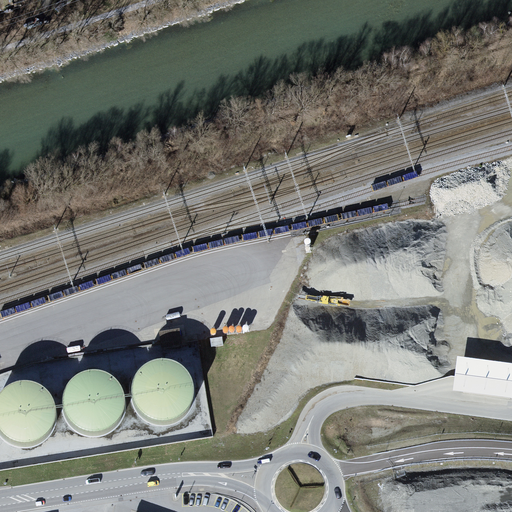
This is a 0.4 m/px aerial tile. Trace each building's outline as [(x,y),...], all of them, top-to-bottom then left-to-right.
[(162,349),(182,346),(180,331),(160,333),(162,349)] [(511,365),(458,360),(454,394),(511,400),(511,365)] [(176,422),(184,414),(189,405),(190,395),(188,384),(183,375),(174,369),(164,365),(154,365),(144,368),(137,374),(131,382),(128,392),(129,402),(132,411),(138,419),(147,424),(156,427),(166,426),(176,422)] [(108,432),(116,424),(120,414),(121,404),(118,394),(112,385),(104,379),(94,375),(83,376),(74,380),(66,386),(61,395),(58,404),(59,414),(63,424),(70,431),(79,436),(89,438),(99,436),(108,432)] [(44,439),(49,431),(52,421),(51,411),(47,402),(41,394),(33,389),(23,386),(13,387),(3,391),(0,393),(0,441),(5,446),(16,449),(27,449),(36,445),(44,439)]
